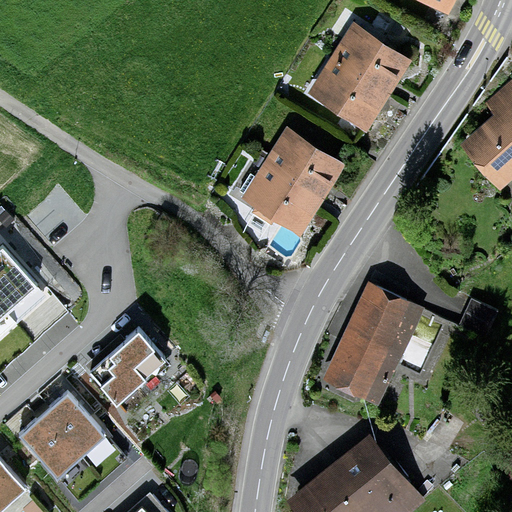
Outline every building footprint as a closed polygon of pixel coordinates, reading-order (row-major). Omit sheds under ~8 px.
[(357,27),(338,57),(385,87),(404,57),(357,27)] [(363,121),(385,87),(338,57),(316,91),(363,121)] [(499,115),(469,142),(500,178),(511,166),(511,116),(506,122),(499,115)] [(337,162),(290,131),(271,161),(319,191),(337,162)] [(271,161),(261,178),(251,172),(241,189),(260,202),(255,210),(271,219),(276,212),(297,225),(319,191),(271,161)] [(3,244),(0,246),(0,316),(38,283),(3,244)] [(422,305),(376,284),(331,378),(377,400),(422,305)] [(498,309),(471,296),(458,323),(486,336),(498,309)] [(139,325),(90,369),(117,399),(165,355),(139,325)] [(19,432),(57,475),(106,432),(68,389),(49,406),(34,419),(19,432)] [(351,511),(369,498),(380,511),(405,511),(421,500),(374,442),(299,503),(306,511),(351,511)] [(0,508),(26,485),(0,455),(0,508)] [(149,511),(142,503),(132,511),(149,511)]
